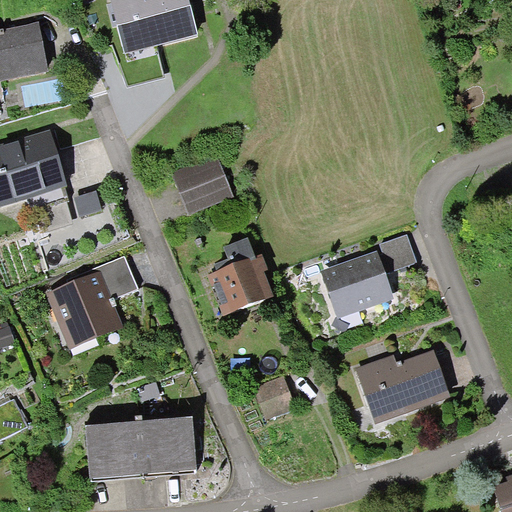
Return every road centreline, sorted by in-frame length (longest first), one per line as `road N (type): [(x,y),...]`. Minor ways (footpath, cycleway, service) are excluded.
road 1 (residential): [(72,38),(262,507)]
road 2 (residential): [(510,437),(426,214),(430,195),(448,176),(511,148)]
road 3 (residential): [(262,507),(510,437)]
